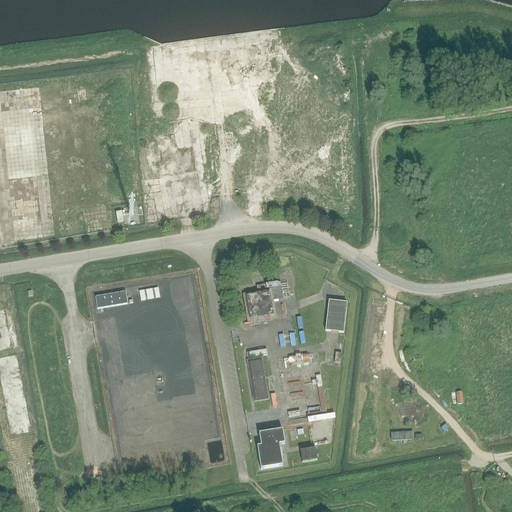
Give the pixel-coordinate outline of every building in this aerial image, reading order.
[(7,142),(31,140),(28,100),(5,102),(7,142)] [(49,128),(50,140),(70,139),(69,127),(49,128)] [(10,182),(31,181),(30,168),(10,169),(10,182)] [(76,187),(76,178),(65,177),(65,187),(76,187)] [(15,196),(25,195),(24,183),(14,184),(15,196)] [(27,197),(29,219),(39,217),(36,196),(27,197)] [(282,281),(258,285),(259,293),(248,294),(251,319),(275,315),(273,299),(285,298),(282,281)] [(160,287),(141,290),(143,300),(161,297),(160,287)] [(97,309),(127,304),(125,292),(95,298),(97,309)] [(328,301),(325,332),(344,334),(347,303),(328,301)] [(371,311),(369,321),(381,323),(383,313),(371,311)] [(248,358),(267,355),(266,350),(247,353),(248,358)] [(19,354),(0,357),(0,370),(12,436),(33,433),(19,354)] [(269,400),(262,359),(247,361),(254,403),(269,400)] [(324,410),(329,409),(323,386),(318,387),(324,410)] [(257,447),(258,453),(261,470),(283,466),(279,445),(285,444),(282,430),(259,434),(261,446),(257,447)] [(319,443),(319,431),(311,431),(312,444),(319,443)] [(392,441),(413,440),(412,432),(391,433),(392,441)] [(302,449),(304,462),(319,460),(317,447),(302,449)] [(42,511),(33,461),(12,465),(20,511),(42,511)]
